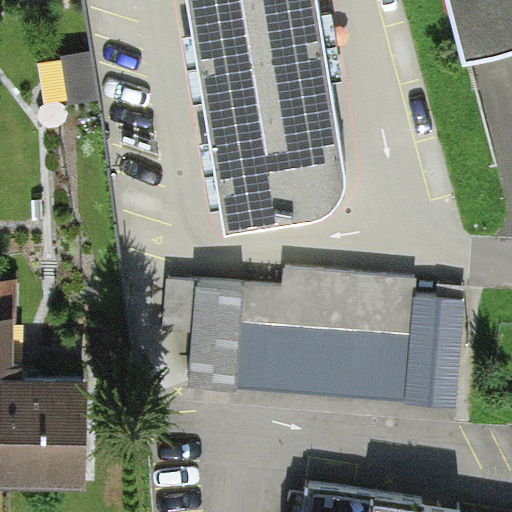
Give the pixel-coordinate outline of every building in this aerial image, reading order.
[(191,0),(227,224),(322,209),(333,201),(342,191),(347,178),(347,163),(321,0),(191,0)] [(511,0),(452,0),(465,49),(511,36),(511,0)] [(67,57),(74,95),(99,91),(93,53),(67,57)] [(288,287),(170,277),(166,324),(198,327),(194,379),(456,401),(465,297),(417,293),(414,279),(290,269),(288,287)] [(0,467),(84,469),(86,365),(1,363),(3,278),(0,278),(0,467)] [(460,511),(462,502),(310,480),(304,511),(460,511)]
